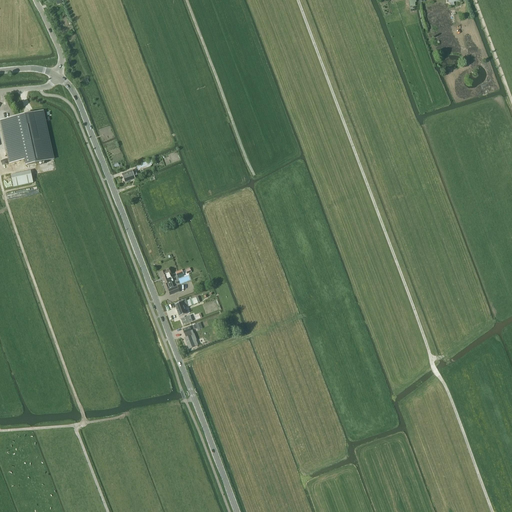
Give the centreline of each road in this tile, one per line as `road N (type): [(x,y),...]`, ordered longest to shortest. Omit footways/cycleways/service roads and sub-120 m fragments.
road 1 (track): [(492,511),(296,0)]
road 2 (tertiary): [(236,511),(79,102),(56,75)]
road 3 (track): [(84,423),(0,179)]
road 4 (track): [(0,432),(110,420),(193,397)]
road 5 (track): [(252,174),(185,0)]
